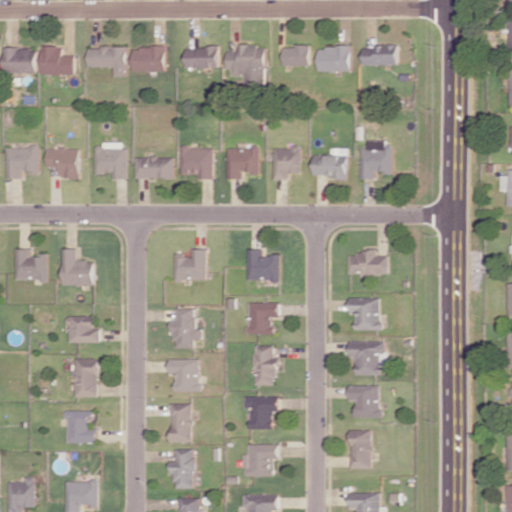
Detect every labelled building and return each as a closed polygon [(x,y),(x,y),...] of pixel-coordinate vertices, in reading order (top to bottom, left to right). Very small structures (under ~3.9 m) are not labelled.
[(267,44),(241,45),(242,50),(230,51),(231,75),(247,75),(247,85),(268,85),(267,44)] [(365,64),(400,63),(399,44),(364,45),(365,64)] [(46,74),(79,73),(79,54),(66,55),(66,45),(45,45),(46,74)] [(311,64),(311,45),(285,46),(285,65),(311,64)] [(319,70),(352,70),(352,46),(320,45),(319,70)] [(92,46),(92,66),(118,66),(118,76),(130,76),(131,46),(92,46)] [(170,46),(137,46),(136,70),(169,71),(170,46)] [(222,47),(190,46),(189,66),(221,67),(222,47)] [(40,72),(40,47),(7,48),(8,73),(40,72)] [(387,139),(370,139),(370,148),(364,147),(363,178),(378,178),(378,171),(395,172),(395,145),(387,145),(387,139)] [(130,142),(99,142),(99,172),(116,172),(116,178),(130,178),(130,142)] [(10,146),(11,178),(26,178),(26,172),(43,171),(42,145),(10,146)] [(216,146),(185,147),(186,174),(201,173),(202,178),(217,177),(216,146)] [(231,178),(246,178),(246,172),(263,172),(262,146),(230,147),(231,178)] [(292,179),(292,172),(303,172),(304,147),(277,146),(277,178),(292,179)] [(51,167),(63,166),(63,177),(84,177),(83,147),(50,148),(51,167)] [(317,154),(316,175),(350,176),(350,147),(334,147),(334,154),(317,154)] [(177,156),(139,156),(139,177),(177,177),(177,156)] [(511,205),(511,168),(511,169),(511,174),(503,174),(503,190),(510,190),(510,205),(511,205)] [(49,254),(33,255),(32,247),(18,248),(18,280),(50,279),(49,254)] [(64,284),(96,285),(96,260),(79,260),(79,247),(65,247),(64,284)] [(211,247),(194,247),(193,256),(178,255),(177,278),(210,279),(211,247)] [(251,279),(283,280),(283,255),(266,255),(266,249),(252,248),(251,279)] [(352,274),(392,273),(391,254),(380,254),(380,251),(352,251),(352,274)] [(359,328),(383,329),(384,297),(353,297),(353,311),(359,311),(359,328)] [(282,316),(283,302),(252,301),(251,333),(277,333),(277,316),(282,316)] [(175,346),(196,347),(197,338),(204,338),(204,328),(197,327),(198,308),(179,308),(179,320),(176,320),(175,346)] [(96,315),(71,315),(71,341),(102,341),(102,327),(96,327),(96,315)] [(388,340),(353,340),(352,356),(359,356),(358,373),(383,373),(383,353),(387,353),(388,340)] [(277,345),(257,345),(258,384),(280,384),(280,357),(277,357),(277,345)] [(79,396),(101,396),(100,358),(78,358),(79,396)] [(178,390),(203,390),(203,358),(172,358),(172,372),(178,372),(178,390)] [(383,384),(352,384),(352,399),(358,399),(358,416),(383,416),(383,384)] [(248,395),(247,407),(253,408),(252,427),(276,428),(276,409),(282,409),(282,396),(248,395)] [(194,440),(194,402),(174,403),(174,441),(194,440)] [(70,442),(101,441),(101,425),(97,425),(96,409),(70,410),(70,442)] [(353,467),(373,468),(374,429),(354,429),(353,467)] [(282,443),(251,444),(251,453),(247,453),(247,475),(277,475),(277,459),(282,459),(282,443)] [(197,487),(197,448),(179,448),(179,460),(176,460),(176,487),(197,487)] [(38,506),(38,475),(29,475),(29,481),(12,481),(12,511),(26,511),(26,506),(38,506)] [(69,479),(69,511),(85,511),(85,504),(101,504),(101,480),(69,479)] [(383,491),(352,492),(352,507),(359,507),(359,511),(388,511),(388,506),(383,506),(383,491)] [(282,509),(282,494),(248,493),(247,507),(252,507),(252,511),(275,511),(276,509),(282,509)] [(183,511),(204,511),(205,496),(184,496),(183,511)]
